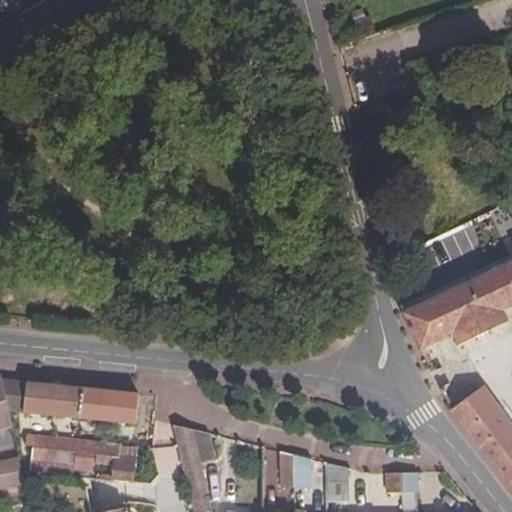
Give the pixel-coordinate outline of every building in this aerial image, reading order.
[(511,261),(403,313),(420,350),(452,335),(457,346),(509,321),(504,310),(511,305),(511,261)] [(8,411),(2,380),(1,377),(0,376),(0,429),(12,427),(8,411)] [(51,416),(54,385),(2,380),(8,411),(51,416)] [(79,419),(82,388),(54,385),(51,416),(79,419)] [(511,425),(484,386),(451,410),(511,493),(511,425)] [(135,424),(138,394),(82,388),(79,419),(135,424)] [(205,481),(201,463),(214,460),(208,434),(173,425),(194,511),(210,511),(211,507),(205,481)] [(53,464),(56,439),(32,436),(32,446),(31,462),(53,464)] [(74,466),(76,441),(56,439),(53,464),(74,466)] [(120,446),(76,441),(74,466),(114,471),(113,483),(133,485),(135,458),(119,457),(120,446)] [(137,447),(120,446),(119,457),(135,458),(137,447)] [(294,487),(293,456),(280,453),(281,488),(294,488),(294,487)] [(310,488),(312,461),(293,456),(294,487),(310,488)] [(0,511),(0,489),(24,485),(19,459),(0,462),(0,511)] [(349,503),(349,470),(326,465),(327,502),(349,503)] [(415,493),(414,474),(386,475),(386,493),(415,493)]
